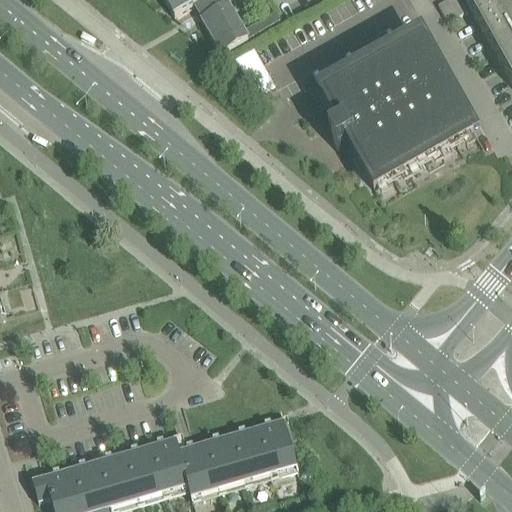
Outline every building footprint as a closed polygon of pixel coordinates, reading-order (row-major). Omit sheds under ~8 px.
[(162,0),(175,22),(182,18),(195,10),(197,14),(195,15),(194,17),(197,20),(198,21),(199,21),(201,20),(203,24),(202,25),(222,59),(248,43),(247,42),(243,35),(223,0),(162,0)] [(459,0),(452,0),(438,8),(448,26),(468,14),(459,0)] [(511,0),(463,0),(511,86),(511,0)] [(276,16),(268,20),(273,28),(281,23),(276,16)] [(234,59),(245,79),(266,67),(255,47),(234,59)] [(337,95),(324,103),(331,116),(334,122),(340,133),(329,139),(338,155),(338,154),(349,148),(374,193),(393,182),(409,173),(424,165),(440,156),(456,147),(474,137),(446,86),(439,74),(424,47),(401,60),(400,60),(390,66),(374,75),(358,84),(342,93),(339,95),(337,95)] [(51,504),(52,511),(117,511),(188,491),(191,503),(297,472),(284,428),(180,458),(177,447),(33,489),(39,508),(51,504)]
